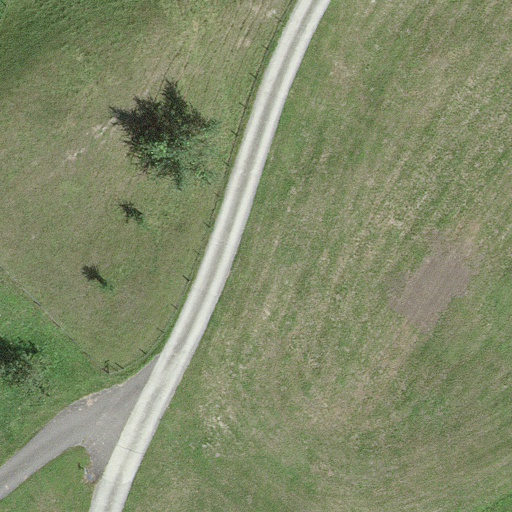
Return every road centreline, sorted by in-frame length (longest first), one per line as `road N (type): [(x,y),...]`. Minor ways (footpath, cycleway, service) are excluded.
road 1 (track): [(150,411),(226,243),(281,79),(318,0)]
road 2 (track): [(0,482),(83,427),(150,411)]
